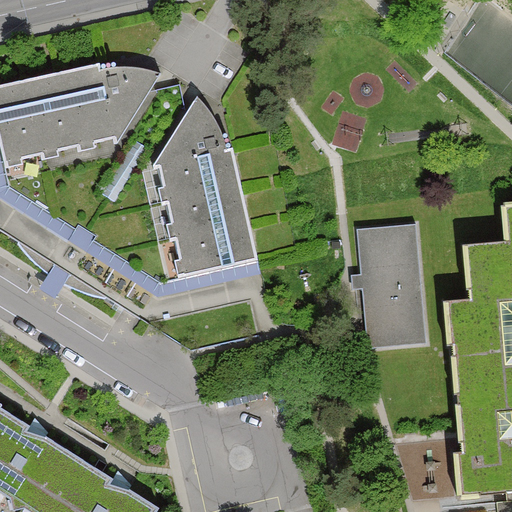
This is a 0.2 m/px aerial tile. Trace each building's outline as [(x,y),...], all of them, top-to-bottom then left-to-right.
[(115,72),(0,94),(0,101),(17,177),(152,152),(188,83),(115,72)] [(240,142),(188,83),(152,152),(187,274),(269,264),(240,142)] [(152,152),(17,177),(25,195),(164,282),(187,274),(152,152)] [(424,205),(370,211),(385,334),(439,327),(424,205)] [(511,209),(504,210),(506,249),(461,252),(464,304),(442,305),(445,352),(453,352),(459,457),(449,457),(452,502),(511,498),(511,209)] [(0,430),(9,416),(0,410),(0,430)] [(50,511),(82,463),(9,416),(0,430),(0,496),(24,511),(50,511)] [(152,511),(154,510),(82,463),(50,511),(152,511)]
